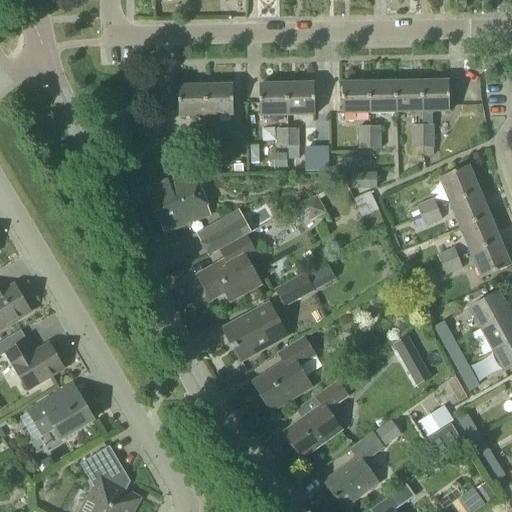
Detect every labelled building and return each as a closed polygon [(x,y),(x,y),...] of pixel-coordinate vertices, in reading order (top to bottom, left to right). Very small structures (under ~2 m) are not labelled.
[(395,114),(421,114),(422,114),(421,83),(395,84),(395,114)] [(423,149),(434,148),(433,127),(431,127),(431,114),(449,113),(448,83),(421,83),(422,114),(421,114),(421,127),(422,126),(423,149)] [(342,115),(369,115),(368,84),(341,85),(342,115)] [(369,115),(395,114),(395,84),(368,84),(369,115)] [(286,86),(287,118),(314,117),(313,85),(286,86)] [(205,87),(206,118),(233,117),(232,86),(205,87)] [(260,118),(287,118),(286,86),(259,86),(260,118)] [(179,119),(206,118),(205,87),(178,88),(179,119)] [(411,149),(412,149),(423,149),(422,126),(421,127),(410,127),(411,149)] [(358,151),(370,150),(369,127),(357,128),(358,151)] [(369,127),(370,150),(381,150),(380,127),(369,127)] [(288,148),(287,130),(276,130),(276,148),(288,148)] [(287,130),(288,148),(298,148),(298,130),(287,130)] [(195,155),(217,155),(217,131),(195,131),(195,155)] [(286,155),(273,155),(273,169),(286,169),(286,155)] [(449,205),(478,192),(468,167),(438,180),(449,205)] [(210,214),(194,174),(169,184),(168,182),(146,190),(163,233),(210,214)] [(387,187),(387,175),(350,174),(350,190),(376,190),(376,187),(387,187)] [(459,229),(489,217),(478,192),(449,205),(459,229)] [(316,197),(300,206),(309,223),(325,214),(316,197)] [(420,217),(437,210),(432,199),(416,206),(420,217)] [(437,210),(420,217),(424,227),(441,221),(437,210)] [(470,254),(499,242),(489,217),(459,229),(470,254)] [(220,251),(247,236),(250,234),(242,219),(200,243),(208,257),(220,251)] [(247,236),(220,251),(226,261),(198,277),(211,301),(226,292),(231,301),(259,285),(245,260),(257,253),(247,236)] [(499,242),(470,254),(480,279),(510,266),(499,242)] [(441,266),(457,259),(453,249),(437,256),(441,266)] [(457,259),(441,266),(445,276),(462,270),(457,259)] [(283,308),(313,293),(304,275),(274,290),(283,308)] [(0,295),(0,329),(29,312),(14,287),(0,296),(0,295)] [(480,331),(508,314),(496,294),(468,310),(480,331)] [(241,361),(286,336),(268,305),(223,330),(241,361)] [(445,351),(456,345),(444,323),(442,324),(434,310),(422,317),(429,330),(433,328),(445,351)] [(492,353),(511,340),(511,321),(508,314),(480,331),(492,353)] [(406,335),(393,344),(420,387),(434,379),(406,335)] [(272,412),(311,387),(298,367),(316,356),(304,337),(278,353),(285,363),(253,383),(272,412)] [(511,340),(492,353),(504,374),(511,369),(511,340)] [(34,354),(26,342),(4,355),(11,368),(12,367),(27,391),(63,370),(48,345),(34,354)] [(457,372),(467,366),(456,345),(445,351),(457,372)] [(467,366),(457,372),(468,393),(479,387),(467,366)] [(301,459),(340,430),(328,413),(349,398),(337,381),(313,398),(320,408),(284,434),(301,459)] [(59,410),(51,396),(26,411),(42,438),(55,430),(61,440),(93,421),(79,398),(59,410)] [(431,437),(430,434),(450,422),(444,412),(418,427),(426,439),(427,439),(438,457),(462,444),(451,425),(431,437)] [(470,443),(480,437),(466,414),(456,420),(470,443)] [(343,509),(377,485),(363,464),(383,449),(372,433),(350,449),(358,459),(324,483),(343,509)] [(483,464),(492,457),(480,437),(470,443),(483,464)] [(132,511),(140,500),(119,488),(126,476),(109,447),(79,465),(93,488),(79,511),(132,511)] [(492,457),(483,464),(494,482),(504,476),(492,457)] [(485,483),(473,491),(484,507),(496,499),(485,483)] [(394,511),(413,497),(405,486),(370,511),(394,511)] [(511,486),(511,488),(510,486),(495,496),(500,503),(506,499),(511,508),(511,486)]
